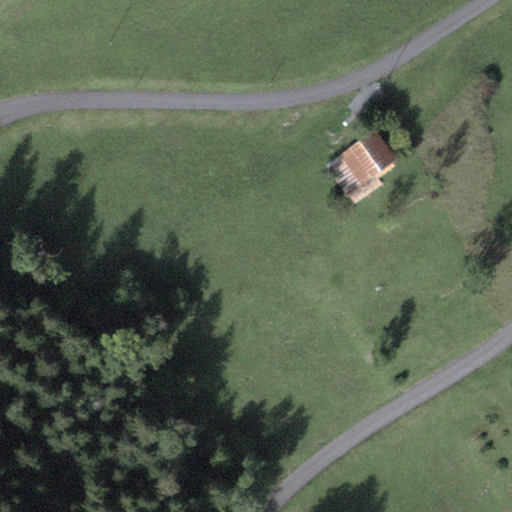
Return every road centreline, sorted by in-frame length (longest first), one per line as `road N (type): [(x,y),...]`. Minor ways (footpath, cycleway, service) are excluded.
road 1 (unclassified): [(486,0),(371,74),(321,93),(264,101),(109,98),(0,113)]
road 2 (unclassified): [(267,511),(339,445),(511,331)]
